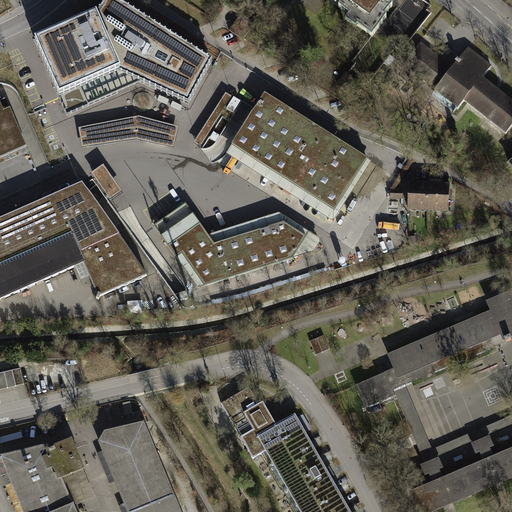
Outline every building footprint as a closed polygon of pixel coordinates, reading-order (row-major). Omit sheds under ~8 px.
[(117,0),(107,0),(97,18),(83,23),(37,42),(61,97),(67,111),(68,113),(72,112),(118,91),(115,84),(132,77),(141,81),(190,103),(212,62),(213,60),(163,29),(117,0)] [(335,0),(342,5),(339,8),(350,16),(346,21),(358,31),(360,28),(375,40),(388,22),(386,20),(393,9),(391,7),(396,0),(335,0)] [(420,0),(410,0),(397,18),(415,32),(433,10),(420,0)] [(240,15),(230,31),(243,40),(254,24),(240,15)] [(412,57),(444,82),(436,93),(458,110),(465,102),(509,136),(511,132),(511,98),(485,78),(494,67),(470,48),(454,69),(423,44),(412,57)] [(360,54),(354,62),(369,73),(376,65),(360,54)] [(115,84),(118,91),(141,81),(132,77),(115,84)] [(226,93),(194,143),(201,147),(233,97),(226,93)] [(267,97),(235,147),(335,211),(367,161),(267,97)] [(0,161),(28,149),(11,111),(3,114),(0,105),(0,161)] [(139,117),(80,129),(83,148),(137,141),(174,149),(180,127),(139,117)] [(372,164),(367,161),(335,211),(235,147),(229,156),(334,223),(372,164)] [(104,166),(92,175),(111,201),(123,192),(104,166)] [(432,184),(411,183),(410,197),(410,212),(431,213),(432,184)] [(101,298),(150,278),(121,236),(94,197),(86,184),(0,222),(0,300),(76,268),(80,266),(85,264),(91,278),(95,287),(98,296),(97,299),(100,301),(101,298)] [(453,185),(432,184),(431,213),(451,214),(453,185)] [(403,191),(392,190),(392,199),(403,199),(403,191)] [(186,207),(156,229),(178,259),(183,255),(206,288),(294,260),(307,240),(284,226),(215,248),(208,238),(186,207)] [(208,238),(215,248),(284,226),(307,240),(294,260),(315,254),(321,244),(321,241),(280,215),(208,238)] [(199,290),(206,288),(183,255),(178,259),(199,290)] [(82,282),(91,278),(85,264),(80,266),(76,268),(82,282)] [(394,368),(402,387),(406,385),(509,340),(511,339),(511,336),(511,335),(511,294),(510,290),(486,300),(490,310),(388,353),(394,368)] [(324,336),(311,342),(317,355),(330,350),(324,336)] [(402,387),(394,368),(355,384),(365,407),(395,394),(394,390),(402,387)] [(0,373),(0,389),(24,384),(20,369),(0,373)] [(402,387),(394,390),(395,394),(424,462),(438,456),(472,442),(488,435),(511,425),(511,414),(432,447),(427,435),(406,385),(402,387)] [(266,452),(300,511),(350,511),(295,416),(277,426),(264,403),(259,406),(254,397),(240,405),(236,398),(224,404),(255,459),(266,452)] [(143,424),(106,433),(101,442),(129,511),(136,511),(173,497),(143,424)] [(0,438),(0,445),(24,440),(22,433),(0,438)] [(427,511),(511,475),(511,446),(492,455),(489,447),(492,446),(488,435),(472,442),(477,452),(480,451),(483,458),(442,476),(439,469),(443,468),(438,456),(424,462),(420,464),(424,475),(428,474),(431,480),(409,490),(418,511),(427,511)] [(2,458),(24,511),(74,511),(73,507),(61,478),(83,469),(71,441),(49,450),(48,447),(2,458)] [(95,498),(83,469),(61,478),(73,507),(95,498)] [(179,511),(173,497),(136,511),(179,511)]
